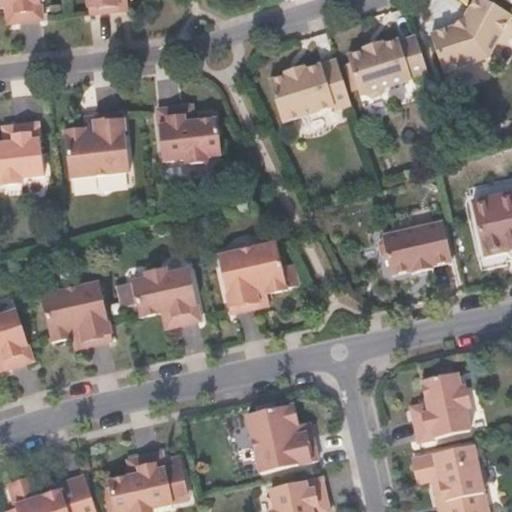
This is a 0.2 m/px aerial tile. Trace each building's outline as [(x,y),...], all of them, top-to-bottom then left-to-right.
[(0,0),(0,7),(5,7),(6,12),(15,11),(16,23),(42,20),(39,0),(0,0)] [(127,0),(87,0),(89,14),(119,11),(118,6),(128,5),(127,0)] [(462,21),(464,24),(454,31),(452,29),(451,31),(429,38),(442,76),(486,61),(511,18),(478,0),(474,0),(464,20),(462,21)] [(15,11),(6,12),(7,24),(16,23),(15,11)] [(464,24),(462,21),(452,29),(454,31),(464,24)] [(382,91),(427,76),(415,39),(398,44),(397,43),(381,48),(380,46),(362,52),(362,54),(345,59),(358,99),(363,97),(370,100),(378,98),(382,91)] [(333,114),(351,108),(336,63),(303,73),(302,70),(282,77),(282,79),(267,85),(281,126),(331,110),(333,114)] [(192,111),(181,112),(183,122),(193,121),(192,111)] [(183,122),(181,112),(157,114),(162,165),(186,163),(191,170),(203,168),(206,161),(220,159),(217,125),(193,127),(193,121),(183,122)] [(88,179),(108,118),(94,117),(94,123),(84,124),(85,129),(63,131),(69,179),(88,179)] [(121,118),(108,118),(88,179),(127,177),(121,118)] [(22,177),(34,175),(42,176),(37,123),(11,126),(12,136),(4,137),(4,142),(0,142),(0,179),(5,185),(18,183),(22,177)] [(3,127),(4,137),(12,136),(11,126),(3,127)] [(511,197),(471,207),(484,263),(511,256),(511,197)] [(450,266),(441,226),(381,239),(381,244),(378,246),(381,259),(386,261),(390,279),(410,275),(410,278),(431,273),(431,270),(450,266)] [(232,317),(262,310),(261,306),(269,303),(268,297),(288,293),(278,247),(220,261),(232,317)] [(163,317),(164,322),(173,320),(175,331),(201,324),(190,274),(168,280),(161,275),(152,277),(149,284),(133,287),(140,321),(163,317)] [(69,342),(71,349),(80,347),(81,353),(110,346),(98,288),(39,301),(48,347),(69,342)] [(0,317),(0,364),(3,363),(6,373),(30,365),(16,315),(0,317)] [(173,320),(164,322),(167,333),(175,331),(173,320)] [(425,407),(420,408),(422,417),(412,420),(418,445),(469,433),(464,411),(467,406),(465,394),(458,390),(457,376),(420,384),(425,407)] [(422,417),(420,408),(410,411),(412,420),(422,417)] [(278,419),(277,414),(248,420),(261,478),(318,464),(308,418),(288,423),(286,417),(278,419)] [(436,506),(436,511),(487,511),(482,491),(484,486),(481,472),(477,469),(472,450),(412,463),(417,487),(438,482),(440,488),(435,489),(438,505),(436,506)] [(163,456),(136,463),(139,472),(129,475),(131,480),(109,486),(115,511),(160,511),(174,508),(163,456)] [(139,472),(136,463),(127,465),(129,475),(139,472)] [(93,511),(84,480),(34,496),(29,482),(8,489),(15,511),(93,511)] [(317,511),(317,509),(327,507),(322,482),(271,493),(275,511),(317,511)]
